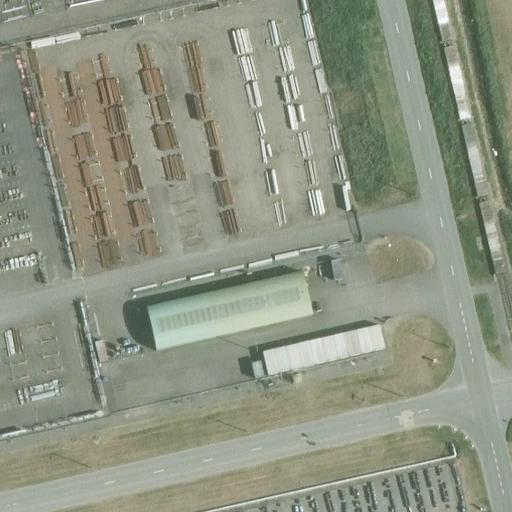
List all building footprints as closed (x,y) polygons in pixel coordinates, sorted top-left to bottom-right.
[(302,274),(147,308),(156,351),(312,316),(302,274)] [(373,327),(253,350),(257,375),(378,352),(373,327)] [(94,383),(111,379),(106,361),(90,365),(94,383)] [(209,366),(198,369),(204,392),(214,390),(209,366)] [(185,373),(166,377),(171,401),(190,396),(185,373)] [(153,402),(148,377),(112,386),(117,409),(153,402)]
